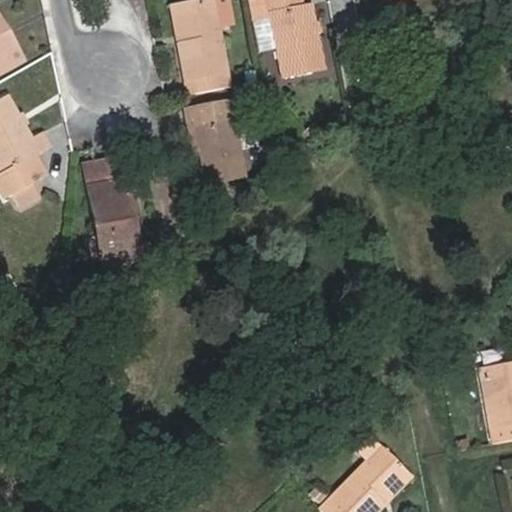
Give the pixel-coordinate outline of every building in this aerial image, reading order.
[(178,47),(188,97),(207,94),(229,89),(217,28),(211,0),(177,7),(184,46),(178,47)] [(231,0),(213,0),(211,0),(217,28),(237,24),(231,0)] [(246,0),(251,20),(270,17),(266,0),(246,0)] [(299,8),(297,0),(266,0),(270,17),(281,77),(320,69),(308,7),(299,8)] [(170,9),(178,47),(184,46),(177,7),(170,9)] [(0,25),(0,41),(3,46),(10,43),(0,25)] [(3,46),(0,41),(0,70),(19,60),(10,43),(3,46)] [(9,171),(30,160),(49,149),(41,134),(29,140),(6,98),(0,100),(0,174),(1,176),(9,171)] [(195,123),(200,153),(206,183),(243,177),(230,104),(184,112),(187,124),(195,123)] [(192,155),(200,153),(195,123),(187,124),(192,155)] [(314,125),(301,137),(307,143),(319,131),(314,125)] [(83,165),(87,187),(124,180),(121,159),(83,165)] [(36,170),(30,160),(9,171),(15,182),(36,170)] [(124,180),(87,187),(95,237),(88,239),(91,256),(99,254),(99,258),(132,251),(126,219),(132,218),(124,180)] [(140,260),(132,218),(126,219),(132,251),(99,258),(101,267),(140,260)] [(511,366),(480,373),(493,445),(510,441),(511,441),(511,366)] [(442,373),(448,396),(456,395),(451,371),(442,373)] [(362,457),(367,463),(381,449),(375,443),(362,457)] [(318,511),(377,511),(383,507),(378,503),(406,476),(381,449),(367,463),(318,511)] [(410,480),(406,476),(378,503),(383,507),(410,480)]
